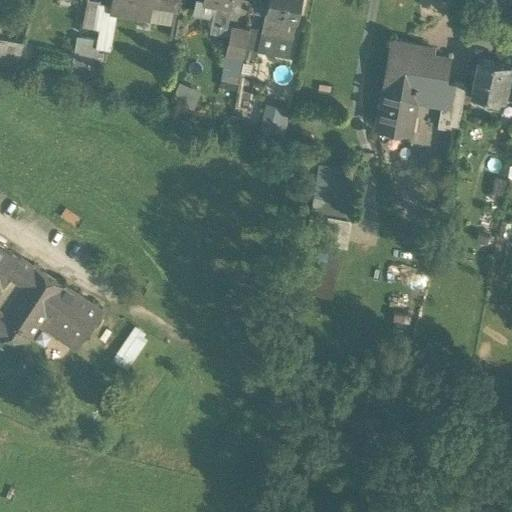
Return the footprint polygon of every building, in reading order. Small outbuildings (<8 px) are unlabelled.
[(100,1),(96,0),(86,0),(81,24),(95,27),(100,1)] [(112,0),(112,2),(112,5),(117,6),(148,11),(147,13),(175,17),(177,0),(112,0)] [(213,15),(216,0),(215,0),(194,0),(192,11),(213,15)] [(231,0),(215,0),(216,0),(211,21),(226,24),(231,0)] [(301,0),(267,0),(265,11),(297,18),(301,0)] [(112,2),(100,1),(95,27),(99,28),(113,31),(117,6),(112,5),(112,2)] [(297,18),(265,11),(261,28),(261,31),(292,38),(297,18)] [(261,28),(249,25),(248,29),(243,55),(255,58),(257,47),(261,31),(261,28)] [(248,29),(231,26),(226,52),(243,55),(248,29)] [(113,31),(99,28),(97,39),(96,44),(110,47),(113,31)] [(292,38),(261,31),(257,47),(289,54),(292,38)] [(97,39),(77,36),(73,57),(93,61),(96,44),(97,39)] [(21,43),(0,37),(0,62),(16,66),(21,43)] [(429,55),(416,52),(417,51),(411,50),(413,44),(392,40),(377,123),(410,129),(415,100),(441,104),(448,106),(453,81),(451,81),(450,82),(445,81),(449,57),(430,53),(429,55)] [(239,79),(243,55),(226,52),(221,76),(239,79)] [(511,64),(478,57),(471,91),(487,95),(486,101),(498,104),(500,98),(504,98),(511,64)] [(192,105),(200,87),(179,77),(170,95),(192,105)] [(453,81),(448,106),(441,104),(437,126),(457,129),(465,84),(453,81)] [(279,125),(284,108),(264,103),(260,120),(279,125)] [(347,207),(351,161),(319,158),(315,205),(347,207)] [(313,205),(308,232),(346,240),(351,213),(313,205)] [(20,254),(0,240),(0,284),(8,273),(20,254)] [(339,247),(305,241),(298,282),(332,288),(339,247)] [(20,254),(8,273),(22,282),(35,264),(20,254)] [(22,282),(3,310),(0,307),(0,332),(28,337),(39,321),(45,312),(65,284),(35,264),(22,282)] [(103,309),(65,284),(45,312),(83,338),(103,309)] [(83,338),(45,312),(39,321),(77,347),(83,338)] [(130,369),(151,338),(135,326),(113,358),(130,369)]
